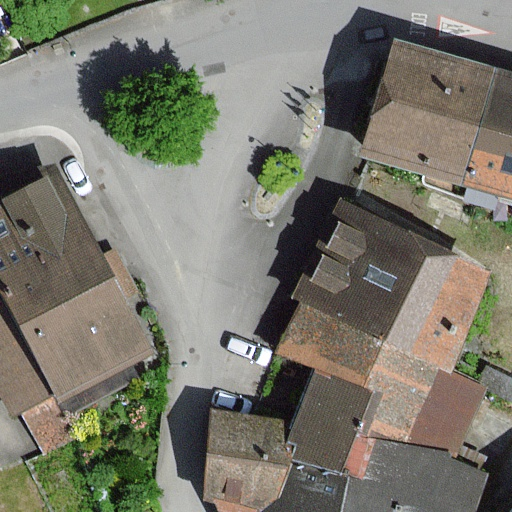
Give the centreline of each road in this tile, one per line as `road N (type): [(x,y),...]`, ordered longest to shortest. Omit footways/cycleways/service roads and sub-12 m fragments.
road 1 (residential): [(290,9),(212,263)]
road 2 (residential): [(290,9),(48,75)]
road 3 (residential): [(212,263),(194,322),(190,511)]
road 4 (residential): [(48,75),(212,263)]
